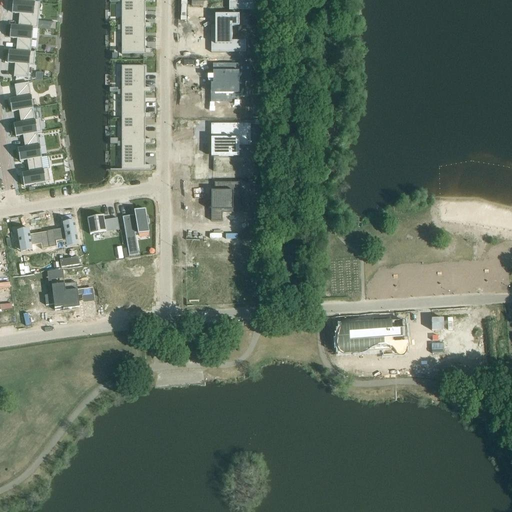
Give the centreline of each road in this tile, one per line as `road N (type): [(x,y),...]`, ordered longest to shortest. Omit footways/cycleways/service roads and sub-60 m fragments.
road 1 (unclassified): [(511,296),(166,317)]
road 2 (residential): [(165,186),(165,0)]
road 3 (unclassified): [(166,317),(0,341)]
road 4 (residential): [(13,212),(165,186)]
road 5 (residential): [(166,317),(165,186)]
